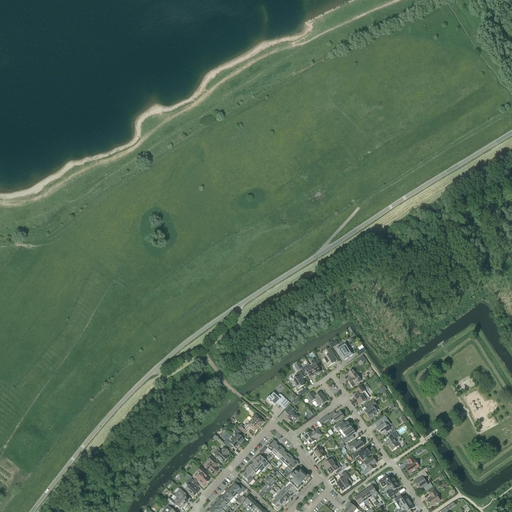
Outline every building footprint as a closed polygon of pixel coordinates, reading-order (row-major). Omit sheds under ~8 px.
[(344,361),(347,358),(346,357),(349,356),(349,357),(353,355),(350,350),(350,351),(347,348),(348,347),(345,343),(342,345),(343,346),(340,348),(340,347),(336,349),(339,354),(340,353),(341,355),(340,355),(344,361)] [(333,365),(334,365),(334,364),(335,363),(333,360),(335,358),(336,358),(329,349),(323,353),(326,357),(321,361),(324,365),(325,364),(327,368),(330,366),(331,367),(333,365)] [(321,367),(316,359),(311,363),(312,364),(310,366),(316,376),(319,374),(319,373),(321,372),(318,369),(321,367)] [(310,366),(308,364),(301,369),(306,377),(308,375),(311,379),(313,378),(316,376),(310,366)] [(353,388),(361,381),(361,380),(360,378),(359,378),(357,375),(353,370),(348,373),(352,378),(348,381),(350,383),(349,384),(350,385),(351,385),(353,388)] [(293,380),(291,382),(294,386),(295,385),(297,390),(304,386),(303,384),(304,383),(302,379),(305,377),(301,371),(296,374),(295,375),(295,376),(295,378),(296,378),(294,380),(294,379),(293,380)] [(360,405),(367,400),(370,398),(365,391),(362,387),(356,391),(358,393),(354,396),(358,401),(358,402),(360,405)] [(282,406),(285,403),(288,405),(289,403),(280,395),(279,395),(278,395),(277,395),(277,396),(276,397),(273,393),(269,397),(269,396),(266,399),(269,402),(270,403),(274,406),(277,402),(282,406)] [(327,401),(325,397),(324,398),(321,393),(315,397),(313,393),(307,397),(311,403),(316,399),(317,401),(316,401),(315,402),(318,406),(319,407),(320,406),(321,406),(323,405),(327,401)] [(375,415),(378,413),(375,409),(377,407),(374,401),(368,405),(370,408),(365,412),(368,417),(369,416),(371,419),(376,415),(375,415)] [(290,406),(284,412),(289,417),(287,419),(293,424),(296,421),(297,421),(297,420),(298,418),(295,415),(297,413),(290,406)] [(334,420),(336,423),(344,417),(340,411),(335,415),(333,413),(328,416),(331,421),(334,420)] [(257,430),(264,423),(260,419),(260,420),(256,416),(253,419),(251,419),(249,421),(249,423),(247,425),(245,425),(244,427),(241,425),(238,428),(241,431),(243,428),(246,432),(250,428),(254,432),(256,429),(257,430)] [(388,421),(385,417),(378,422),(380,424),(379,424),(379,426),(376,428),(377,429),(377,430),(378,430),(379,432),(380,431),(381,432),(380,433),(381,434),(383,435),(391,430),(388,426),(387,426),(384,423),(388,421)] [(341,430),(343,433),(352,428),(348,422),(345,424),(343,421),(335,427),(338,432),(341,430)] [(352,428),(343,433),(346,437),(343,439),(347,444),(355,438),(353,435),(356,433),(352,428)] [(240,445),(244,441),(241,438),(243,436),(236,429),(234,432),(235,433),(231,437),(240,445)] [(316,440),(322,435),(317,429),(313,432),(314,433),(312,434),(310,432),(308,433),(307,434),(304,437),(307,442),(308,441),(311,444),(316,440)] [(399,437),(395,431),(388,436),(390,439),(386,442),(388,445),(393,451),(399,446),(395,440),(399,437)] [(236,449),(240,445),(231,437),(227,441),(226,440),(224,442),(231,449),(233,447),(236,449)] [(218,438),(216,441),(223,447),(225,445),(218,438)] [(267,449),(271,452),(278,445),(273,440),(268,445),(269,446),(267,449)] [(354,448),(357,451),(364,446),(361,441),(357,443),(356,440),(348,446),(351,450),(354,448)] [(321,442),(316,446),(318,448),(314,451),(320,460),(326,455),(320,447),(323,445),(321,442)] [(271,452),(275,456),(282,449),(278,445),(271,452)] [(215,456),(215,457),(223,463),(228,458),(226,456),(229,453),(224,448),(221,451),(220,451),(217,448),(212,454),(215,456)] [(286,453),(282,449),(275,456),(279,460),(286,453)] [(357,458),(358,460),(361,458),(363,461),(371,455),(367,450),(363,453),(361,450),(353,456),(355,459),(357,458)] [(283,463),(290,456),(286,453),(279,460),(283,463)] [(255,459),(265,468),(269,464),(259,455),(255,459)] [(327,470),(335,464),(333,462),(335,461),(335,459),(332,455),(326,459),(328,462),(324,465),(325,468),(326,470),(327,470)] [(294,460),(290,456),(283,463),(287,467),(294,460)] [(405,467),(409,473),(412,472),(413,472),(414,471),(415,471),(415,470),(415,469),(419,467),(415,461),(412,456),(406,460),(408,463),(408,465),(405,467)] [(218,464),(214,460),(211,457),(211,458),(208,461),(210,463),(206,468),(213,475),(218,470),(215,468),(218,464)] [(373,458),(365,463),(365,464),(364,465),(367,468),(365,470),(363,473),(365,476),(375,468),(374,466),(377,463),(373,458)] [(265,468),(255,459),(252,463),(259,470),(261,472),(265,468)] [(294,469),(299,465),(294,460),(287,467),(291,471),(293,469),(294,469)] [(259,470),(252,463),(248,467),(255,474),(259,470)] [(337,463),(335,464),(327,470),(328,471),(327,471),(328,473),(329,473),(331,475),(335,472),(337,475),(342,471),(337,463)] [(255,474),(248,467),(244,471),(251,478),(255,474)] [(203,486),(209,480),(205,476),(207,474),(201,468),(197,472),(200,475),(196,479),(203,486)] [(428,476),(424,470),(417,474),(419,478),(414,481),(420,490),(424,487),(428,485),(423,479),(428,476)] [(251,478),(244,471),(240,476),(242,479),(241,480),(248,486),(253,480),(251,478)] [(308,479),(309,478),(309,477),(308,476),(307,476),(306,476),(305,476),(300,471),(297,474),(296,473),(295,472),(294,473),(292,474),(290,477),(292,479),(288,483),(290,484),(297,491),(308,479)] [(352,483),(352,482),(345,472),(340,476),(342,480),(336,483),(338,485),(338,486),(339,488),(339,487),(343,492),(351,487),(350,485),(351,485),(352,484),(352,483)] [(388,488),(396,482),(393,477),(388,479),(386,476),(379,481),(383,487),(386,485),(388,488)] [(195,487),(197,485),(195,483),(193,481),(190,478),(186,483),(186,485),(188,486),(185,490),(188,493),(190,495),(193,497),(199,491),(195,487)] [(400,487),(396,482),(388,488),(390,490),(386,492),(390,498),(398,493),(396,490),(400,487)] [(237,494),(238,496),(242,492),(243,493),(246,490),(239,484),(237,486),(233,483),(231,486),(232,487),(231,488),(237,494)] [(290,484),(286,488),(294,495),(297,491),(290,484)] [(377,493),(372,486),(368,490),(373,496),(377,493)] [(294,495),(286,488),(285,487),(281,491),(290,499),(294,495)] [(231,488),(230,489),(229,489),(226,491),(227,492),(233,498),(237,494),(231,488)] [(178,496),(176,498),(184,506),(186,504),(186,503),(188,501),(184,497),(186,495),(180,489),(177,493),(177,495),(178,496)] [(439,502),(440,501),(438,498),(439,497),(434,489),(428,493),(431,498),(427,501),(431,507),(436,504),(437,504),(438,504),(439,503),(439,502)] [(373,496),(368,490),(363,493),(368,499),(371,498),(372,498),(373,497),(373,496)] [(230,502),(233,498),(227,492),(226,491),(224,494),(224,495),(223,496),(230,502)] [(277,495),(286,503),(290,499),(281,491),(277,495)] [(368,499),(363,493),(359,496),(364,503),(368,499)] [(184,506),(176,498),(173,495),(171,498),(170,497),(166,501),(168,502),(169,504),(174,508),(176,506),(180,509),(181,507),(182,508),(184,506)] [(275,500),(283,507),(286,503),(277,495),(274,499),(275,500)] [(230,502),(223,496),(223,497),(222,497),(218,499),(220,500),(226,506),(230,502)] [(364,503),(359,496),(354,499),(359,506),(364,503)] [(395,500),(400,509),(410,502),(408,499),(406,497),(402,499),(400,496),(395,500)] [(246,508),(252,501),(248,497),(242,504),(246,508)] [(220,500),(218,499),(216,502),(217,503),(216,504),(222,510),(226,506),(220,500)] [(283,507),(275,500),(271,504),(274,507),(273,507),(278,511),(283,507)] [(246,508),(250,511),(256,504),(252,501),(246,508)] [(174,508),(169,504),(168,502),(162,509),(164,511),(173,511),(171,510),(174,508)] [(411,511),(411,510),(414,508),(412,506),(413,505),(410,502),(400,509),(398,510),(399,511),(411,511)]
